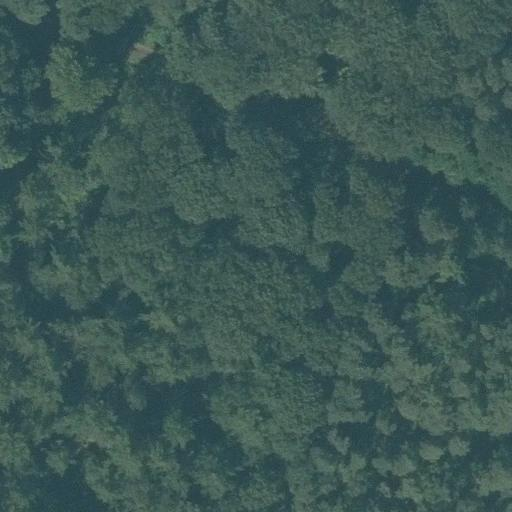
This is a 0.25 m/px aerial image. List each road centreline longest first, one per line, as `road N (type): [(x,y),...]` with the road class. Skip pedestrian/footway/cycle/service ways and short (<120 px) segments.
road 1 (track): [(390,129),(46,0)]
road 2 (track): [(511,174),(390,129)]
